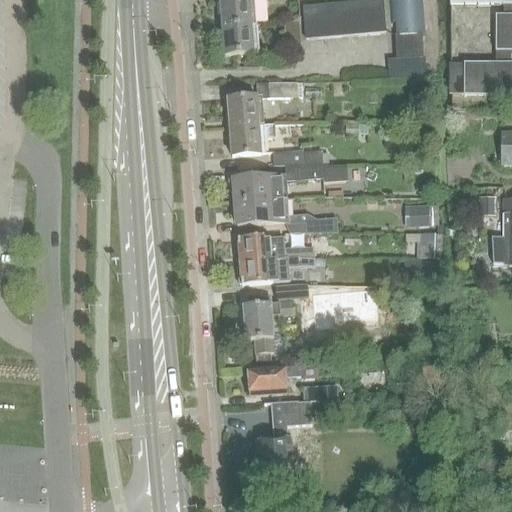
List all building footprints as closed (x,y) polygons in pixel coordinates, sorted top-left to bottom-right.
[(227,0),(228,1),(220,1),(222,30),(256,27),(254,0),(259,0),(227,0)] [(397,0),(399,37),(422,36),(425,35),(423,0),(397,0)] [(511,0),(449,0),(450,8),(503,8),(503,19),(495,19),(495,55),(496,55),(496,66),(463,66),(463,69),(450,69),(450,96),(464,96),(464,98),(465,98),(465,97),(511,97),(511,98),(511,0)] [(386,35),(383,1),(369,3),(372,36),(386,35)] [(369,3),(356,4),(359,37),(372,36),(369,3)] [(343,5),(345,38),(359,37),(356,4),(343,5)] [(332,39),(345,38),(343,5),(329,6),(332,39)] [(316,7),(319,40),(332,39),(329,6),(316,7)] [(302,8),(305,42),(319,40),(316,7),(302,8)] [(285,53),(288,53),(301,52),(299,23),(284,24),(285,53)] [(256,27),(222,30),(224,59),(253,56),(258,55),(256,27)] [(422,36),(399,37),(394,37),(395,63),(423,61),(422,36)] [(228,102),(230,130),(264,128),(262,102),(269,102),(268,86),(256,87),(256,100),(228,102)] [(297,86),(268,86),(269,102),(297,101),(297,86)] [(230,130),(232,160),(242,159),(262,158),(262,157),(266,157),(265,138),(275,137),(274,127),(264,128),(230,130)] [(368,128),(359,127),(359,128),(359,136),(368,136),(368,128)] [(511,134),(502,135),(502,166),(511,165),(511,134)] [(274,169),(285,169),(322,168),(321,157),(321,154),(302,156),(302,154),(273,156),(274,169)] [(328,156),(321,157),(322,168),(323,168),(329,168),(328,156)] [(323,168),(322,168),(285,169),(285,178),(234,182),(235,205),(287,202),(286,185),(324,182),(323,168)] [(482,219),(498,219),(498,201),(483,201),(482,219)] [(287,202),(235,205),(237,229),(284,226),(289,236),(338,237),(337,221),(316,223),(307,218),(289,219),(287,202)] [(504,216),(503,216),(503,241),(493,241),(493,267),(511,267),(511,202),(504,203),(504,216)] [(437,208),(408,209),(409,231),(438,229),(437,208)] [(416,245),(416,261),(442,262),(442,253),(443,237),(441,237),(417,237),(416,245)] [(344,247),(359,247),(359,238),(345,238),(344,247)] [(238,245),(236,246),(237,255),(239,257),(240,265),(299,260),(299,262),(315,262),(314,251),(298,250),(284,251),(283,240),(270,241),(270,239),(269,239),(238,242),(238,245)] [(240,265),(241,271),(238,271),(239,288),(274,285),(289,284),(288,270),(300,269),(304,269),(314,270),(315,262),(299,262),(299,260),(240,265)] [(412,265),(412,288),(437,288),(437,265),(412,265)] [(275,289),(276,304),(308,302),(307,287),(300,287),(275,289)] [(314,332),(315,332),(315,326),(376,321),(374,292),(312,297),(314,332)] [(251,301),(251,308),(243,309),(246,344),(255,343),(256,356),(255,356),(255,357),(265,357),(271,356),(275,356),(275,353),(272,319),(295,317),(294,305),(271,307),(271,300),(251,301)] [(265,357),(257,357),(257,365),(271,364),(271,356),(265,357)] [(285,381),(301,380),(300,369),(248,373),(249,385),(247,387),(248,392),(250,394),(250,398),(286,395),(285,381)] [(303,405),(325,404),(324,389),(302,390),(303,405)] [(257,489),(293,486),(290,441),(287,442),(286,429),(311,427),(310,406),(297,406),(297,404),(252,407),(252,409),(271,407),(274,443),(257,445),(258,460),(255,460),(257,489)]
